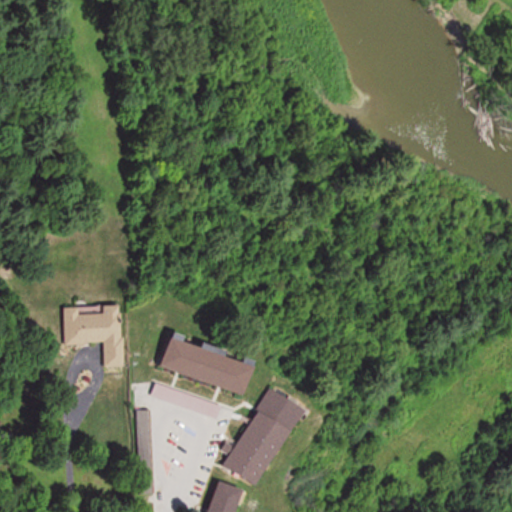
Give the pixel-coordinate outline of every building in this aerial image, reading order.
[(65,306),(66,344),(106,343),(106,367),(126,366),(124,305),(65,306)] [(251,394),(260,362),(175,337),(165,369),(251,394)] [(158,382),(153,395),(219,419),(223,405),(158,382)] [(237,446),(228,441),(222,450),(230,455),(225,462),(262,486),(310,409),(274,387),(237,446)] [(152,457),(152,410),(139,410),(139,457),(152,457)] [(211,511),(240,511),(248,488),(221,480),(211,511)]
